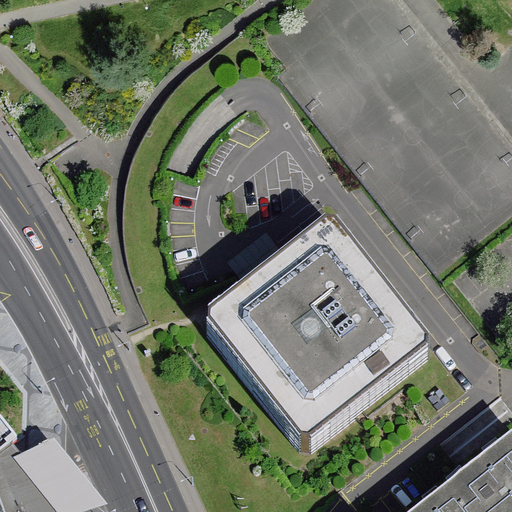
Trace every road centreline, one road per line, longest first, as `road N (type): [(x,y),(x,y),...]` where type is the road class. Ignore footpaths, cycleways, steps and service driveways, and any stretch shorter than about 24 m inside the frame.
road 1 (primary): [(108,420),(96,333),(0,171)]
road 2 (primary): [(0,246),(108,420)]
